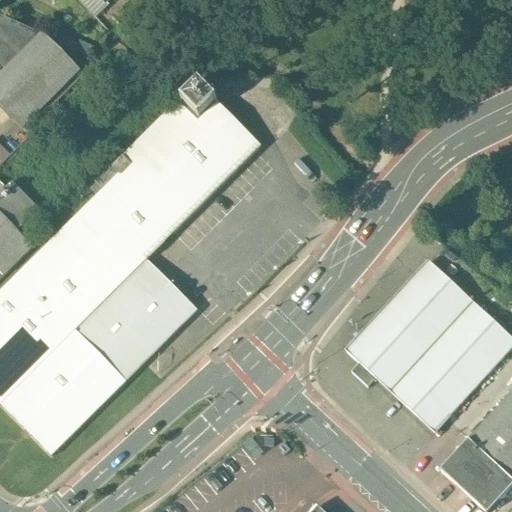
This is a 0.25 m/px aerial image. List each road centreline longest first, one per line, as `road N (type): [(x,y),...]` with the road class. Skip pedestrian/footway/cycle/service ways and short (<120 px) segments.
road 1 (unclassified): [(252,360),(442,147),(511,111)]
road 2 (unclassified): [(252,360),(218,373),(60,511)]
road 3 (unclassified): [(412,511),(252,360)]
road 4 (residential): [(100,511),(237,398),(252,360)]
